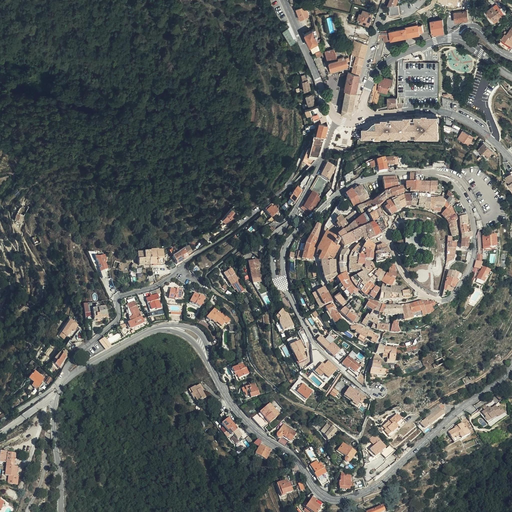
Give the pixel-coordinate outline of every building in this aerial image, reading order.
[(497,3),(484,12),(492,23),(494,23),(496,22),(495,21),(502,15),(504,17),(505,16),(497,3)] [(299,8),(295,9),(300,20),(309,17),(306,5),(299,8)] [(389,7),(391,15),(400,13),(398,6),(389,7)] [(360,22),(369,25),(373,13),(364,10),(362,14),(360,13),(358,19),(361,20),(360,22)] [(456,23),(469,20),(467,10),(454,13),(456,23)] [(433,34),(445,32),(442,19),(431,21),(433,34)] [(389,30),(382,32),(383,38),(384,42),(421,34),(420,33),(424,32),(422,25),(419,25),(419,24),(406,27),(406,28),(390,31),(389,30)] [(511,26),(508,32),(507,34),(506,33),(499,43),(510,51),(511,47),(511,26)] [(289,28),(283,31),(291,45),(296,42),(289,28)] [(304,34),(313,52),(320,49),(313,31),(304,34)] [(354,40),(349,71),(359,74),(368,44),(354,40)] [(324,50),(328,61),(344,57),(344,55),(337,57),(334,48),(324,50)] [(344,57),(328,61),(331,72),(345,69),(348,68),(348,67),(347,65),(348,65),(347,60),(346,56),(344,57)] [(347,71),(343,89),(345,90),(355,92),(359,74),(349,71),(347,71)] [(381,86),(379,91),(387,93),(389,88),(390,88),(392,80),(385,78),(384,80),(381,79),(379,86),(381,86)] [(355,92),(345,90),(345,91),(343,99),(342,108),(352,110),(355,92)] [(305,108),(316,105),(314,97),(307,100),(304,101),(302,101),(304,109),(305,108)] [(389,109),(397,108),(397,105),(396,99),(396,98),(388,98),(388,106),(389,110),(389,109)] [(320,104),(318,104),(316,105),(305,108),(308,114),(312,113),(311,109),(317,108),(318,112),(319,115),(321,115),(322,119),(326,119),(324,113),(323,107),(321,107),(320,104)] [(286,131),(284,112),(276,113),(278,132),(286,131)] [(363,128),(363,139),(440,138),(440,115),(405,116),(405,118),(392,118),(392,120),(377,121),(375,122),(372,125),(369,127),(366,128),(363,128)] [(309,134),(314,135),(316,135),(318,123),(308,124),(306,124),(306,126),(310,127),(309,134)] [(325,136),(327,126),(318,123),(316,135),(324,136),(325,136)] [(468,145),(474,137),(463,130),(458,139),(468,145)] [(321,150),(323,150),(324,146),(322,146),(324,136),(316,135),(314,135),(313,137),(315,139),(314,149),(321,150)] [(486,160),(495,150),(492,147),(492,148),(485,142),(478,150),(481,153),(480,153),(481,155),(486,160)] [(321,155),(321,150),(314,149),(311,148),(306,160),(313,165),(321,155)] [(370,168),(370,170),(372,169),(377,168),(385,165),(388,165),(388,166),(393,166),(393,160),(393,159),(384,160),(376,162),(368,165),(369,168),(370,168)] [(376,160),(365,164),(367,169),(369,168),(368,165),(376,162),(376,160)] [(325,163),(319,175),(320,176),(329,181),(335,168),(325,163)] [(420,175),(415,175),(415,183),(409,183),(405,183),(406,189),(409,189),(409,191),(419,192),(420,175)] [(328,182),(319,177),(313,188),(300,209),(310,214),(314,207),(316,208),(322,198),(320,197),(328,182)] [(382,179),(384,190),(391,189),(398,188),(396,181),(395,181),(394,178),(382,179)] [(425,183),(424,192),(435,192),(436,184),(425,183)] [(355,187),(355,188),(362,198),(364,202),(369,199),(359,185),(355,187)] [(355,188),(350,191),(357,201),(362,198),(355,188)] [(401,188),(395,190),(397,197),(403,194),(401,188)] [(397,197),(395,190),(389,192),(391,200),(397,197)] [(357,201),(350,191),(345,195),(353,208),(359,204),(357,201)] [(447,194),(446,197),(448,199),(446,203),(443,208),(446,210),(449,206),(450,208),(450,207),(453,203),(454,203),(457,201),(448,191),(447,194)] [(391,200),(389,192),(383,193),(383,194),(386,201),(391,200)] [(294,204),(299,196),(294,193),(289,201),(294,204)] [(424,208),(425,196),(418,195),(417,207),(424,208)] [(405,207),(411,207),(410,196),(402,197),(405,207)] [(400,210),(405,207),(402,197),(395,200),(400,210)] [(382,204),(378,198),(371,204),(371,203),(365,205),(367,210),(369,213),(371,216),(377,212),(376,209),(380,206),(382,204)] [(440,212),(441,207),(433,206),(433,199),(430,200),(429,209),(440,212)] [(441,207),(443,208),(446,203),(441,199),(433,199),(433,206),(441,207)] [(396,212),(400,210),(395,200),(390,202),(396,212)] [(391,216),(396,212),(390,202),(385,204),(386,207),(384,209),(386,211),(391,216)] [(264,211),(272,219),(278,213),(278,212),(277,211),(277,207),(273,203),(264,211)] [(367,210),(365,205),(359,207),(356,209),(361,215),(367,210)] [(452,218),(455,217),(451,209),(450,207),(450,208),(449,206),(446,210),(450,213),(452,218)] [(36,212),(29,209),(25,218),(29,220),(32,221),(36,212)] [(233,218),(237,224),(245,214),(239,210),(233,218)] [(446,221),(452,218),(450,213),(446,210),(441,215),(445,219),(446,221)] [(378,211),(377,212),(371,216),(369,213),(366,214),(372,225),(374,224),(375,225),(380,222),(383,219),(378,211)] [(372,225),(366,214),(362,217),(367,227),(369,226),(374,238),(380,234),(375,225),(374,224),(372,225)] [(16,215),(14,222),(22,224),(23,217),(16,215)] [(367,227),(362,217),(357,221),(363,229),(367,227)] [(340,218),(335,222),(337,224),(340,228),(341,230),(347,226),(340,218)] [(363,229),(357,221),(353,224),(348,228),(353,234),(355,233),(363,229)] [(380,222),(375,225),(380,234),(385,231),(380,222)] [(470,233),(469,225),(468,225),(466,225),(459,226),(461,235),(470,233)] [(291,227),(290,226),(281,240),(283,241),(291,227)] [(319,233),(319,227),(316,226),(309,237),(317,240),(319,233)] [(369,226),(367,227),(363,229),(367,239),(369,241),(374,238),(369,226)] [(353,234),(348,228),(341,233),(345,238),(351,235),(353,234)] [(367,239),(363,229),(355,233),(359,240),(362,239),(363,241),(367,239)] [(345,238),(341,233),(337,237),(339,240),(338,241),(343,249),(348,246),(355,243),(351,235),(345,238)] [(359,240),(355,233),(353,234),(351,235),(355,243),(359,240)] [(316,255),(319,257),(326,260),(327,260),(328,260),(331,260),(332,259),(333,259),(338,248),(336,246),(337,245),(335,242),(337,240),(334,239),(325,234),(317,250),(316,255)] [(495,247),(494,235),(483,236),(483,247),(487,247),(487,248),(491,248),(491,247),(495,247)] [(315,249),(317,240),(309,237),(305,245),(314,249),(315,249)] [(451,238),(447,237),(446,259),(446,263),(449,262),(451,261),(453,259),(455,244),(451,243),(451,238)] [(40,243),(42,251),(51,248),(50,241),(40,243)] [(191,253),(194,251),(196,248),(190,242),(181,250),(187,256),(191,253)] [(367,242),(364,245),(362,244),(357,246),(350,253),(358,257),(365,258),(366,252),(372,255),(372,252),(374,248),(367,242)] [(301,260),(311,261),(313,254),(314,249),(305,245),(303,253),(301,260)] [(375,253),(375,257),(384,257),(382,251),(380,246),(376,248),(377,252),(375,253)] [(183,261),(187,256),(181,250),(179,247),(174,251),(177,254),(183,261)] [(375,257),(375,265),(390,261),(389,255),(386,249),(382,251),(384,257),(375,257)] [(339,257),(339,264),(345,265),(346,258),(348,252),(345,250),(341,253),(339,257)] [(99,256),(96,257),(97,259),(95,260),(99,271),(102,270),(106,268),(104,262),(106,261),(104,256),(100,258),(99,256)] [(326,260),(319,257),(317,261),(320,262),(320,266),(323,279),(335,275),(335,262),(328,262),(328,263),(326,262),(327,260),(326,260)] [(364,264),(364,261),(365,258),(358,257),(357,260),(356,265),(348,263),(348,268),(348,273),(361,271),(363,270),(364,264)] [(262,283),(261,279),(257,261),(248,263),(252,285),(256,284),(262,283)] [(197,265),(191,272),(194,276),(201,270),(197,265)] [(363,270),(361,271),(362,273),(356,277),(358,279),(360,281),(366,285),(369,281),(366,278),(370,274),(374,271),(372,267),(368,267),(367,271),(363,270)] [(387,276),(385,275),(380,283),(382,285),(385,287),(387,286),(391,278),(395,279),(395,274),(394,267),(389,267),(388,273),(387,276)] [(477,278),(480,280),(484,282),(489,271),(490,271),(483,267),(477,278)] [(463,275),(455,271),(449,269),(446,278),(452,280),(457,282),(460,279),(463,275)] [(241,286),(231,270),(224,274),(234,291),(235,290),(239,295),(243,292),(240,287),(241,286)] [(381,273),(374,271),(370,274),(375,280),(376,281),(381,273)] [(484,282),(480,280),(479,282),(484,285),(491,272),(489,271),(484,282)] [(385,275),(381,273),(376,281),(380,283),(385,275)] [(340,277),(337,278),(336,279),(338,282),(339,285),(348,281),(347,277),(346,274),(340,276),(340,277)] [(375,280),(370,274),(366,278),(369,281),(372,285),(375,280)] [(335,275),(323,279),(326,283),(328,282),(332,280),(336,277),(335,275)] [(358,279),(356,277),(355,277),(350,279),(350,280),(351,282),(356,289),(360,292),(366,285),(360,281),(358,279)] [(452,280),(446,278),(445,282),(443,292),(441,297),(446,297),(449,296),(452,291),(448,288),(449,288),(452,280)] [(457,282),(452,280),(449,288),(453,290),(457,282)] [(339,285),(337,287),(341,293),(342,294),(345,291),(349,297),(352,295),(355,296),(357,293),(354,291),(351,287),(348,281),(339,285)] [(369,281),(366,285),(360,292),(364,295),(371,286),(372,285),(369,281)] [(374,288),(371,286),(364,295),(368,298),(368,297),(374,288)] [(385,287),(383,301),(401,300),(401,293),(402,289),(391,287),(387,286),(385,287)] [(316,292),(312,295),(315,301),(327,294),(324,288),(323,288),(322,287),(320,289),(320,288),(315,290),(316,292)] [(379,290),(374,288),(368,297),(372,300),(379,290)] [(197,298),(198,291),(196,289),(188,289),(188,290),(182,289),(181,298),(187,299),(187,300),(192,300),(193,297),(197,298)] [(174,291),(170,291),(167,293),(164,294),(164,296),(160,297),(160,299),(158,300),(159,305),(161,305),(162,311),(166,311),(171,311),(170,302),(171,302),(170,297),(174,296),(174,291)] [(201,303),(206,307),(207,306),(211,309),(217,300),(213,296),(212,297),(208,294),(201,303)] [(327,294),(315,301),(319,309),(332,302),(328,296),(327,294)] [(336,302),(342,307),(345,304),(338,295),(333,298),(336,302)] [(87,308),(89,313),(96,311),(98,316),(110,309),(106,301),(103,303),(102,300),(98,302),(99,305),(96,306),(94,301),(87,304),(87,308)] [(369,301),(365,307),(372,311),(369,316),(373,318),(378,321),(378,314),(375,313),(378,305),(374,302),(373,303),(369,301)] [(436,309),(436,308),(435,306),(433,301),(429,303),(421,302),(425,315),(427,315),(432,312),(434,311),(436,309)] [(153,323),(148,302),(138,305),(140,315),(142,321),(139,322),(140,327),(153,323)] [(425,315),(421,302),(416,303),(421,317),(422,317),(425,315)] [(417,318),(421,317),(416,303),(411,304),(417,318)] [(408,305),(412,319),(417,318),(411,304),(408,305)] [(332,305),(325,308),(335,326),(342,321),(332,305)] [(400,307),(403,321),(404,321),(412,319),(408,305),(400,307)] [(395,306),(387,307),(387,315),(396,315),(395,307),(395,306)] [(398,322),(403,321),(400,307),(395,307),(396,315),(398,315),(396,321),(398,322)] [(343,308),(339,312),(345,317),(348,313),(343,308)] [(110,309),(98,316),(99,318),(111,311),(110,309)] [(234,315),(228,309),(220,318),(223,322),(226,319),(235,326),(238,323),(240,324),(243,321),(236,314),(234,315)] [(282,310),(278,315),(280,317),(280,318),(279,319),(279,324),(283,332),(293,327),(287,314),(282,310)] [(348,313),(345,317),(345,318),(352,324),(356,319),(351,315),(354,312),(351,310),(348,313)] [(367,315),(361,324),(365,326),(368,322),(370,323),(373,318),(369,316),(367,315)] [(371,329),(387,332),(389,327),(383,325),(379,325),(377,325),(378,321),(373,318),(370,323),(373,324),(371,329)] [(390,332),(400,333),(398,328),(398,322),(396,321),(393,320),(390,332)] [(75,321),(66,339),(71,342),(73,338),(74,339),(81,325),(75,321)] [(351,327),(350,328),(350,329),(350,330),(351,331),(355,331),(355,332),(360,335),(366,338),(367,337),(371,339),(372,337),(377,339),(378,336),(359,326),(351,327)] [(322,334),(320,337),(330,345),(332,343),(322,334)] [(366,338),(360,335),(358,339),(363,343),(366,338)] [(112,346),(105,337),(99,341),(106,350),(112,346)] [(316,341),(326,350),(330,345),(320,337),(316,341)] [(300,341),(289,347),(298,364),(306,360),(301,351),(303,349),(300,341)] [(330,345),(326,350),(334,357),(340,351),(332,343),(330,345)] [(378,345),(375,354),(382,354),(384,347),(378,345)] [(388,358),(390,348),(387,348),(384,347),(382,354),(382,358),(388,358)] [(54,362),(61,350),(59,349),(52,360),(54,362)] [(69,356),(61,350),(54,362),(62,367),(67,357),(69,356)] [(323,356),(317,351),(315,353),(321,359),(323,356)] [(349,357),(343,365),(348,369),(349,368),(355,373),(360,366),(349,357)] [(327,374),(334,366),(325,359),(318,367),(327,374)] [(372,361),(371,369),(379,370),(379,369),(380,366),(380,363),(379,363),(372,361)] [(254,368),(252,364),(241,368),(243,374),(242,374),(244,379),(257,374),(255,368),(254,368)] [(39,386),(46,378),(35,371),(33,373),(31,373),(28,377),(39,386)] [(363,386),(364,383),(365,377),(360,373),(356,381),(363,386)] [(312,393),(297,381),(290,390),(305,401),(312,393)] [(262,385),(262,383),(253,386),(255,394),(257,394),(258,397),(267,394),(266,387),(264,387),(264,384),(262,385)] [(189,390),(192,394),(193,394),(198,401),(202,399),(203,399),(206,397),(202,391),(201,389),(203,387),(201,384),(196,387),(196,386),(189,390)] [(330,394),(335,397),(339,392),(334,388),(330,394)] [(365,399),(349,388),(344,396),(352,402),(352,403),(358,407),(364,399),(366,401),(368,399),(366,398),(365,399)] [(483,410),(489,418),(493,415),(494,417),(503,411),(502,409),(505,407),(503,403),(500,405),(497,402),(493,405),(492,403),(483,410)] [(421,422),(422,423),(425,428),(444,413),(442,409),(444,407),(444,404),(441,405),(439,406),(441,408),(439,409),(439,408),(426,418),(421,422)] [(439,406),(438,405),(434,407),(427,412),(424,415),(426,418),(439,408),(439,409),(441,408),(439,406)] [(283,416),(273,406),(261,417),(270,427),(276,421),(277,422),(283,416)] [(395,430),(398,426),(404,422),(397,414),(390,421),(389,423),(388,422),(383,426),(385,430),(384,431),(389,437),(396,431),(395,430)] [(450,427),(453,432),(456,431),(457,433),(462,431),(463,433),(471,429),(467,421),(466,422),(463,417),(459,420),(460,422),(450,427)] [(240,436),(242,434),(246,430),(237,421),(231,426),(240,436)] [(289,435),(286,439),(292,442),(293,443),(297,437),(299,438),(304,430),(292,421),(285,431),(285,433),(286,434),(289,435)] [(325,436),(332,426),(328,423),(321,432),(325,436)] [(337,429),(333,426),(332,426),(325,436),(328,439),(333,435),(337,429)] [(247,431),(243,435),(244,436),(248,440),(251,435),(247,431)] [(374,458),(385,447),(374,435),(369,440),(374,445),(368,451),(374,458)] [(360,448),(348,439),(342,447),(350,453),(349,454),(349,456),(350,458),(351,458),(353,458),(354,457),(360,448)] [(390,444),(381,453),(386,458),(395,450),(390,444)] [(272,451),(261,445),(256,454),(267,460),(272,451)] [(14,467),(15,454),(7,453),(7,452),(0,452),(0,454),(0,461),(6,463),(5,475),(16,476),(17,467),(14,467)] [(324,472),(332,466),(326,458),(324,459),(322,457),(317,460),(321,467),(320,467),(324,472)] [(328,479),(335,475),(331,469),(325,473),(328,479)] [(350,484),(351,474),(346,474),(346,475),(341,475),(341,479),(340,479),(339,484),(350,484)] [(287,480),(279,483),(278,483),(282,496),(286,495),(286,494),(289,493),(286,485),(289,484),(287,480)] [(363,486),(361,480),(355,482),(355,489),(363,486)] [(306,508),(310,511),(318,511),(321,509),(319,508),(321,505),(315,501),(317,499),(314,497),(307,505),(306,505),(305,506),(306,507),(306,508)] [(388,505),(386,500),(370,506),(372,511),(388,505)]
